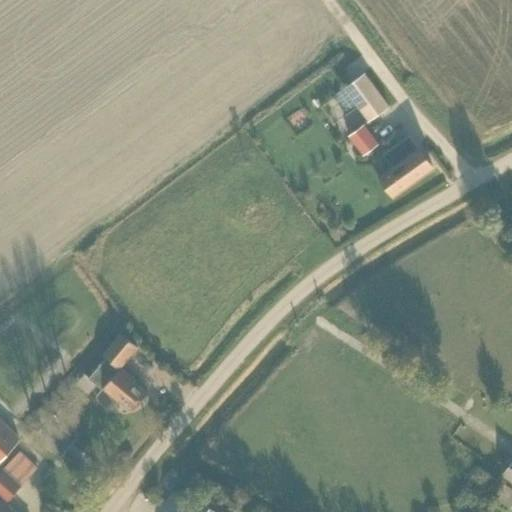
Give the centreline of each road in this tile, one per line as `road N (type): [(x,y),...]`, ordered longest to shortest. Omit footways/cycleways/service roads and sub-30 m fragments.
road 1 (unclassified): [(511,160),(350,255),(275,314),(110,511)]
road 2 (track): [(473,181),(330,0)]
